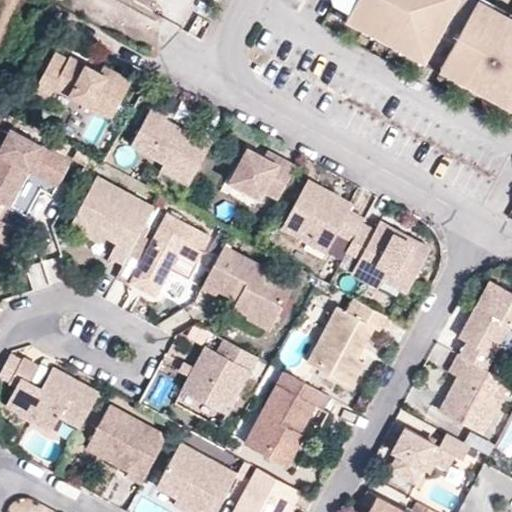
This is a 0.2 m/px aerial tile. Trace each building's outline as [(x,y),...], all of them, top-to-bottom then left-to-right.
[(337,0),(336,2),(352,11),(349,17),(426,59),(436,39),(440,32),(457,40),(453,48),(443,67),(511,105),(511,17),(478,0),(337,0)] [(436,39),(453,48),(457,40),(440,32),(436,39)] [(99,73),(69,57),(68,60),(55,53),(33,93),(47,100),(53,89),(111,119),(131,81),(110,70),(106,77),(99,73)] [(110,70),(103,66),(99,73),(106,77),(110,70)] [(198,137),(167,120),(169,115),(153,107),(132,145),(166,163),(193,178),(216,138),(202,130),(198,137)] [(0,202),(9,207),(30,170),(33,163),(55,175),(65,157),(11,128),(0,148),(0,202)] [(265,158),(249,149),(230,182),(261,199),(265,192),(279,198),(297,167),(282,159),(278,165),(265,158)] [(282,159),(269,152),(265,158),(278,165),(282,159)] [(60,184),(72,161),(65,157),(55,175),(33,163),(30,170),(60,184)] [(193,178),(166,163),(163,169),(190,184),(193,178)] [(155,206),(98,176),(75,219),(106,235),(119,242),(111,256),(125,263),(136,242),(155,206)] [(355,203),(311,179),(284,227),(328,252),(339,232),(354,240),(364,222),(366,218),(352,210),(355,203)] [(211,236),(168,213),(149,249),(136,242),(125,263),(117,277),(131,285),(133,282),(156,295),(179,251),(198,261),(211,236)] [(106,235),(75,219),(71,227),(102,243),(106,235)] [(0,243),(1,240),(9,244),(17,230),(0,220),(0,243)] [(403,238),(395,234),(398,229),(382,220),(377,229),(364,222),(354,240),(349,250),(361,257),(352,271),(379,286),(384,277),(389,268),(413,281),(431,248),(406,234),(403,238)] [(406,234),(398,229),(395,234),(403,238),(406,234)] [(0,260),(9,244),(0,252),(0,260)] [(297,283),(227,245),(204,286),(218,294),(220,290),(234,297),(235,294),(241,297),(255,305),(253,309),(276,321),(297,283)] [(413,281),(389,268),(384,277),(408,291),(413,281)] [(490,310),(477,303),(460,335),(468,339),(460,353),(487,367),(511,322),(511,289),(491,278),(482,293),(495,300),(490,310)] [(495,300),(482,293),(477,303),(490,310),(495,300)] [(276,321),(253,309),(255,305),(241,297),(235,307),(250,315),(249,318),(271,330),(276,321)] [(388,314),(356,297),(349,310),(340,305),(310,360),(346,380),(359,356),(376,325),(381,328),(388,314)] [(229,415),(260,357),(227,338),(219,351),(208,345),(195,368),(198,370),(195,375),(192,374),(183,390),(220,410),(229,415)] [(460,353),(450,370),(459,375),(441,409),(483,432),(502,396),(494,392),(502,376),(487,367),(460,353)] [(353,383),(366,359),(359,356),(346,380),(353,383)] [(100,393),(60,372),(56,380),(47,381),(41,391),(29,384),(38,368),(23,360),(10,384),(17,387),(6,407),(35,423),(39,415),(56,425),(61,417),(81,429),(100,393)] [(60,372),(53,368),(47,381),(56,380),(60,372)] [(289,466),(306,433),(302,431),(316,404),(323,408),(330,394),(286,371),(247,443),(289,466)] [(161,404),(172,380),(159,375),(148,399),(161,404)] [(142,485),(169,436),(110,404),(89,442),(108,453),(105,459),(128,472),(126,476),(142,485)] [(315,438),(329,411),(323,408),(316,404),(302,431),(306,433),(315,438)] [(465,459),(472,445),(448,432),(441,445),(406,427),(393,452),(399,455),(391,470),(410,480),(416,469),(422,472),(424,468),(429,459),(437,464),(449,470),(457,455),(465,459)] [(85,448),(105,459),(108,453),(89,442),(85,448)] [(219,511),(240,474),(183,443),(159,487),(179,498),(201,510),(199,511),(219,511)] [(437,464),(429,459),(424,468),(433,473),(437,464)] [(302,491),(260,468),(235,511),(284,511),(290,503),(294,505),(302,491)] [(422,472),(416,469),(410,480),(416,483),(422,472)] [(413,511),(407,511),(368,491),(362,504),(371,509),(369,511),(435,511),(418,503),(413,511)] [(199,511),(201,510),(179,498),(176,505),(189,511),(199,511)] [(290,511),(294,505),(290,503),(284,511),(290,511)]
